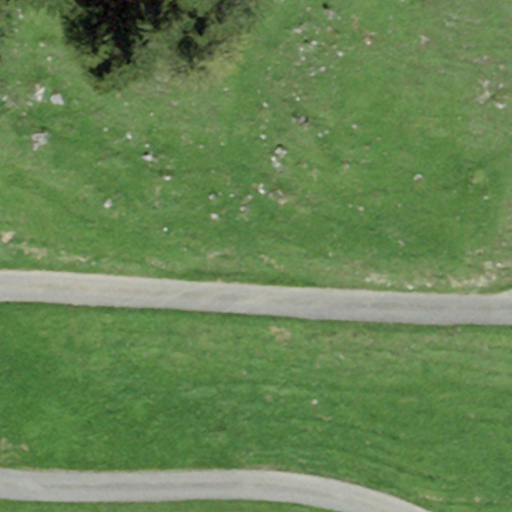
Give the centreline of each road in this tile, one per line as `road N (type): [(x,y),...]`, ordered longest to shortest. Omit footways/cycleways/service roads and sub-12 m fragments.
road 1 (unclassified): [(0,285),(511,311)]
road 2 (unclassified): [(383,511),(273,487),(0,485)]
